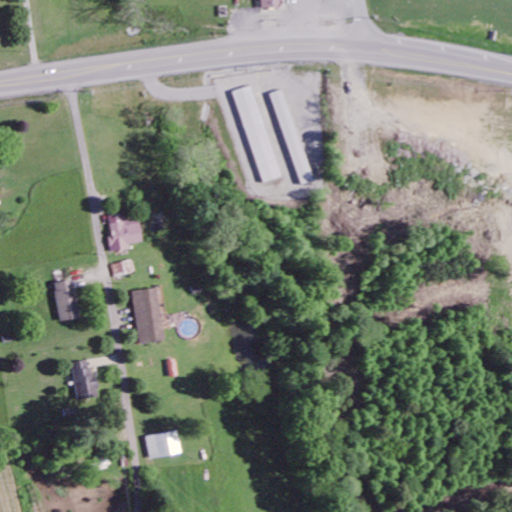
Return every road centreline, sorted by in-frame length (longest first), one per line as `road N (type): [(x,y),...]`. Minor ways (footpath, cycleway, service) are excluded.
road 1 (secondary): [(511,72),(307,47),(0,85)]
road 2 (residential): [(65,76),(118,349),(138,511)]
